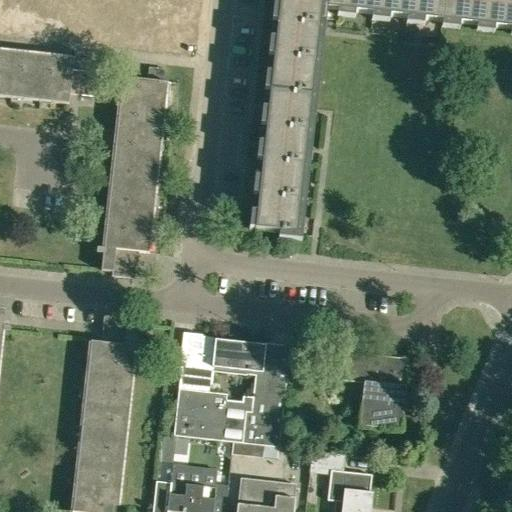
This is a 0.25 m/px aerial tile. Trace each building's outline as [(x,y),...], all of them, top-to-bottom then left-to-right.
[(511,0),(280,0),(255,231),(284,234),(283,239),(300,242),(327,10),(511,30),(511,0)] [(73,54),(73,58),(73,60),(0,52),(0,97),(68,105),(69,95),(97,98),(100,74),(94,74),(96,63),(78,61),(79,55),(73,54)] [(169,83),(166,83),(167,70),(151,69),(150,81),(124,78),(123,90),(121,90),(103,250),(97,249),(96,255),(103,256),(101,272),(113,274),(112,278),(136,280),(139,253),(150,255),(169,83)] [(0,358),(3,333),(10,334),(10,328),(3,328),(5,311),(0,310),(0,358)] [(91,343),(76,485),(72,511),(118,511),(136,349),(143,349),(144,344),(137,343),(139,326),(128,325),(128,320),(104,318),(101,344),(91,343)] [(185,337),(174,438),(233,445),(242,446),(245,415),(252,415),(254,400),(244,399),(243,405),(227,403),(227,397),(211,396),(214,373),(214,369),(214,368),(216,347),(208,346),(209,339),(185,337)] [(214,373),(256,378),(278,380),(279,370),(263,369),(265,349),(264,349),(231,346),(231,345),(216,343),(216,347),(214,368),(214,369),(214,373)] [(256,378),(254,400),(252,415),(245,415),(242,446),(279,450),(287,374),(290,348),(264,345),(264,349),(265,349),(263,369),(279,370),(278,380),(256,378)] [(367,400),(364,427),(401,431),(408,360),(340,353),(337,381),(364,384),(362,399),(367,400)] [(188,441),(162,438),(160,454),(186,456),(188,441)] [(242,446),(233,445),(232,457),(233,457),(233,456),(243,457),(243,458),(244,458),(244,457),(261,459),(261,460),(262,460),(263,459),(277,461),(279,450),(242,446)] [(330,472),(330,476),(327,502),(340,503),(338,511),(371,511),(373,494),(370,493),(372,476),(341,473),(343,456),(312,452),(310,470),(330,472)] [(293,511),(297,486),(280,484),(240,480),(236,511),(293,511)] [(213,511),(213,510),(224,511),(225,511),(228,489),(228,486),(216,485),(216,489),(186,485),(185,497),(170,495),(171,483),(156,481),(152,511),(213,511)]
